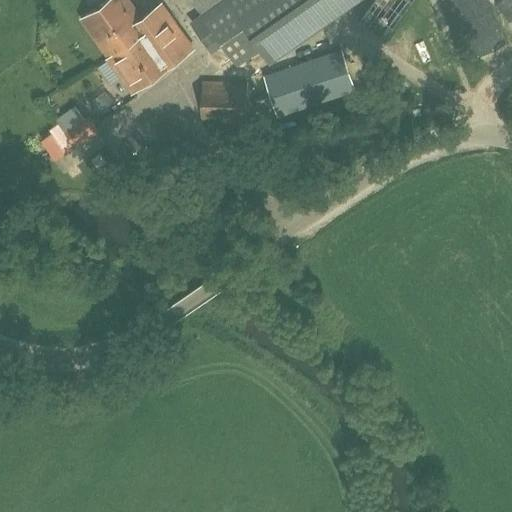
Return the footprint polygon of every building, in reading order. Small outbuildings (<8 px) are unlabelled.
[(106,0),(81,18),(132,91),(193,47),(161,3),(141,17),(128,0),(106,0)] [(192,0),(203,16),(236,64),(261,48),(269,61),(357,0),(192,0)] [(375,0),(362,17),(387,37),(417,0),(375,0)] [(279,116),(285,113),(355,90),(343,52),(266,77),(279,116)] [(204,81),(202,121),(246,123),(248,83),(204,81)] [(79,121),(64,132),(76,148),(89,139),(91,138),(79,121)] [(177,154),(179,175),(196,174),(195,152),(177,154)]
